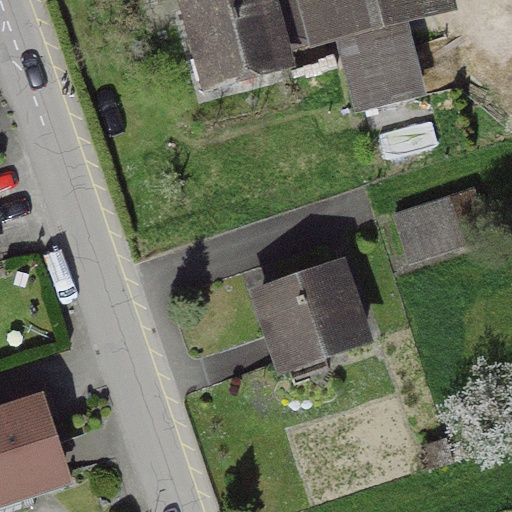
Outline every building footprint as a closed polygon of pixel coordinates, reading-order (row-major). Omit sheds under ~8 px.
[(215,0),(182,9),(204,87),(282,66),(278,53),(307,45),(294,0),(215,0)] [(417,0),(325,0),(355,116),(414,101),(395,24),(394,23),(421,16),(417,0)] [(405,260),(482,235),(468,195),(391,221),(405,260)] [(333,271),(256,298),(280,370),(358,343),(333,271)] [(0,511),(15,511),(21,510),(16,494),(56,480),(32,406),(0,416),(0,511)] [(421,457),(425,471),(446,465),(442,451),(421,457)]
